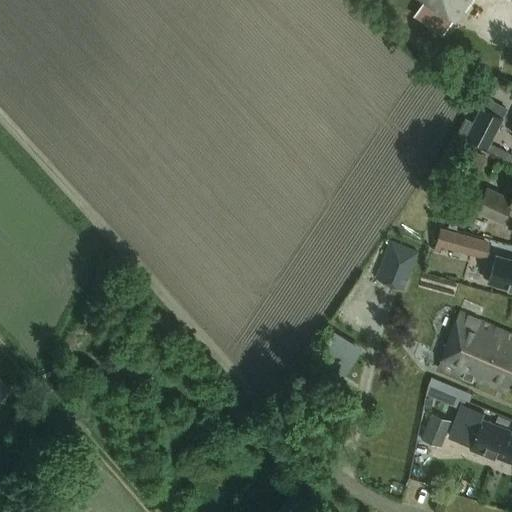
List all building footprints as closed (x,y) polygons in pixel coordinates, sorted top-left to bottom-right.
[(421,0),(456,23),(471,0),(421,0)] [(501,119),(480,108),(465,136),(487,147),(501,119)] [(511,158),(511,142),(499,136),(492,148),(511,158)] [(510,207),(511,207),(511,195),(490,185),(478,209),(503,221),(510,207)] [(468,235),(440,227),(433,251),(440,253),(442,245),(463,251),(468,235)] [(388,243),(373,282),(402,293),(417,254),(388,243)] [(511,258),(498,254),(490,282),(511,287),(511,258)] [(511,333),(462,314),(441,367),(473,380),(474,376),(507,389),(509,383),(511,384),(511,333)] [(356,341),(332,327),(310,365),(333,379),(356,341)] [(429,395),(461,403),(467,382),(434,373),(429,395)] [(0,394),(9,386),(0,376),(0,394)] [(429,413),(414,454),(435,462),(440,448),(438,448),(448,421),(429,413)] [(483,418),(472,448),(495,457),(496,454),(511,459),(511,431),(510,431),(511,429),(483,418)]
